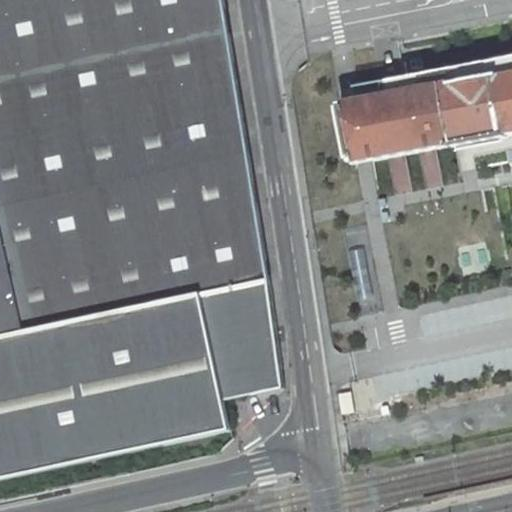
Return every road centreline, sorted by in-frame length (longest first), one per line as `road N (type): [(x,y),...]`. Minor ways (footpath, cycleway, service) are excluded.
road 1 (residential): [(253,0),(322,453)]
road 2 (residential): [(322,453),(56,511)]
road 3 (unknown): [(306,201),(511,163)]
road 4 (unknown): [(280,30),(436,0)]
